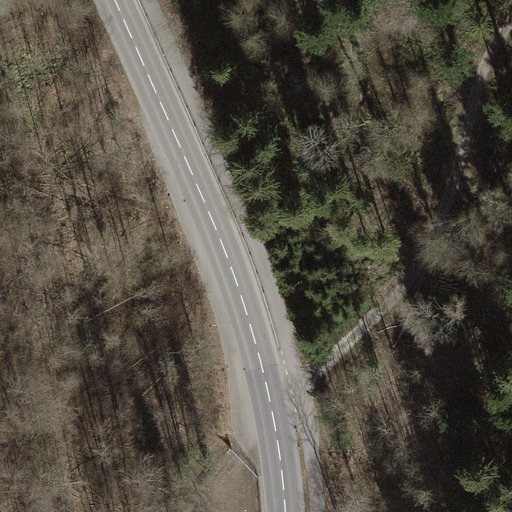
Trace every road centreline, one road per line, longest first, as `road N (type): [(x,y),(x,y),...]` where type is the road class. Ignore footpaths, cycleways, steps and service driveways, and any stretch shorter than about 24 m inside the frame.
road 1 (tertiary): [(284,511),(269,395),(241,294),(115,0)]
road 2 (track): [(511,23),(418,274),(300,386),(269,395)]
